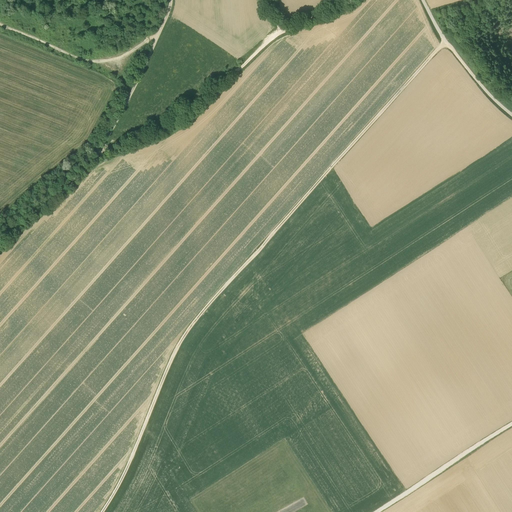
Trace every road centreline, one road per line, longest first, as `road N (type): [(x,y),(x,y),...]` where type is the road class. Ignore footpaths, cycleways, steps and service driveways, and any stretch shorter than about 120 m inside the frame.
road 1 (track): [(102,511),(195,319),(445,41)]
road 2 (track): [(98,153),(168,127),(281,32)]
road 3 (track): [(170,0),(98,153)]
road 4 (track): [(0,25),(93,62),(118,59),(148,38)]
road 5 (track): [(376,511),(511,423)]
road 6 (unclassified): [(511,114),(445,41),(422,0)]
road 7 (track): [(0,235),(98,153)]
